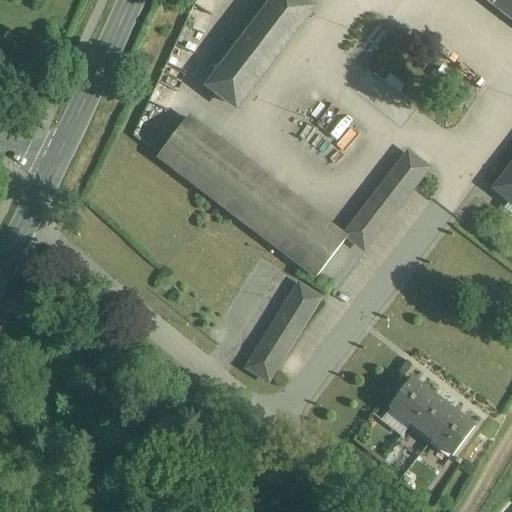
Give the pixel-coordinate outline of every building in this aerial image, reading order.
[(297,0),(276,0),(210,87),(236,107),(310,10),(297,0)] [(346,240),(188,118),(158,156),(316,278),(346,240)] [(409,156),(396,173),(412,186),(426,169),(409,156)] [(511,169),(496,190),(511,202),(511,169)] [(396,173),(384,188),(401,202),(412,186),(396,173)] [(384,188),(372,204),(389,218),(401,202),(384,188)] [(372,204),(359,220),(376,233),(389,218),(372,204)] [(359,220),(347,236),(364,250),(376,233),(359,220)] [(265,256),(285,271),(290,264),(270,249),(265,256)] [(297,284),(244,370),(268,385),(321,299),(297,284)] [(474,428),(411,381),(390,409),(390,410),(410,425),(452,457),(474,428)] [(410,425),(390,410),(380,422),(400,437),(410,425)]
